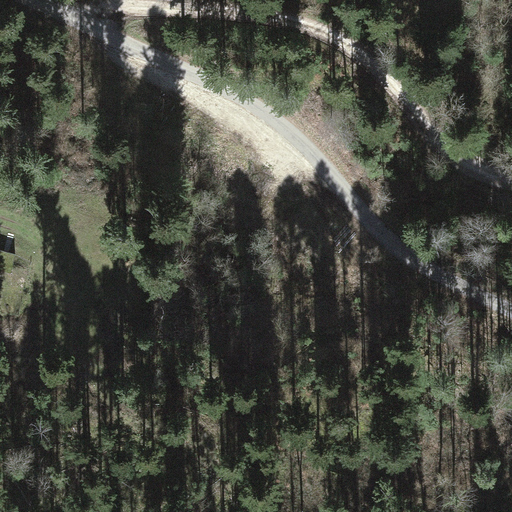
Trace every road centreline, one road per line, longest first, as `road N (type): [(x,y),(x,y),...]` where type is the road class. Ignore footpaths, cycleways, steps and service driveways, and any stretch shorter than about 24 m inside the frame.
road 1 (unclassified): [(36,0),(276,120),(392,244),(511,303)]
road 2 (track): [(69,13),(154,0),(301,19),(350,43),(476,174),(511,183)]
